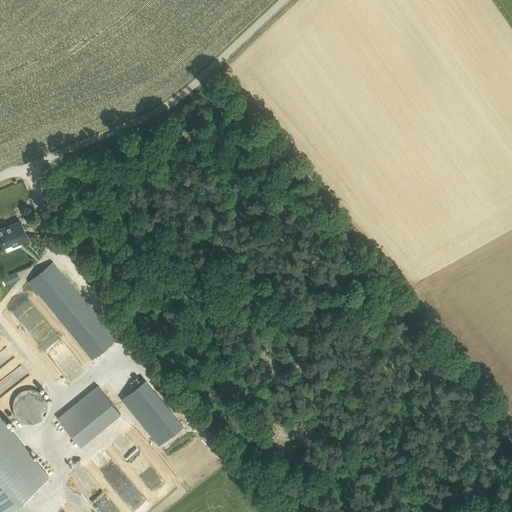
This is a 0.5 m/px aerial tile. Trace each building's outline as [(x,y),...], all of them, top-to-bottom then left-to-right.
[(20,221),(0,228),(0,247),(4,246),(7,252),(22,246),(20,242),(28,239),(20,221)] [(29,281),(93,359),(116,340),(52,262),(29,281)] [(121,398),(159,445),(182,426),(145,379),(121,398)] [(57,417),(81,446),(121,414),(96,384),(57,417)] [(17,394),(14,400),(13,403),(12,407),(16,416),(19,419),(26,423),(33,423),(39,421),(42,418),(46,413),(48,408),(47,400),(44,395),(39,391),(34,388),(25,389),(22,390),(17,394)] [(0,511),(5,511),(49,477),(0,417),(0,511)]
